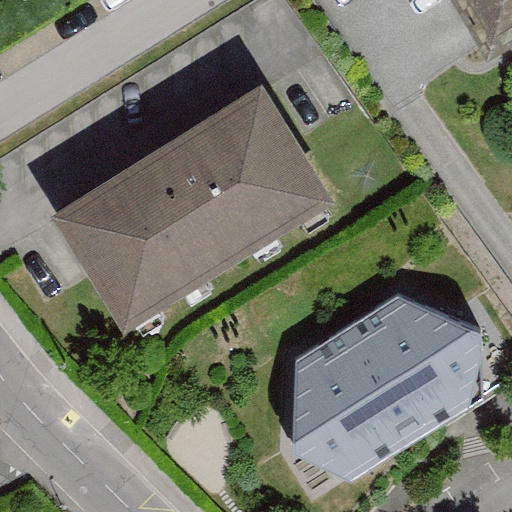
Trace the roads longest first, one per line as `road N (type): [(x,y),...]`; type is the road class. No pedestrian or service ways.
road 1 (residential): [(0,113),(192,0)]
road 2 (residential): [(0,379),(132,511)]
